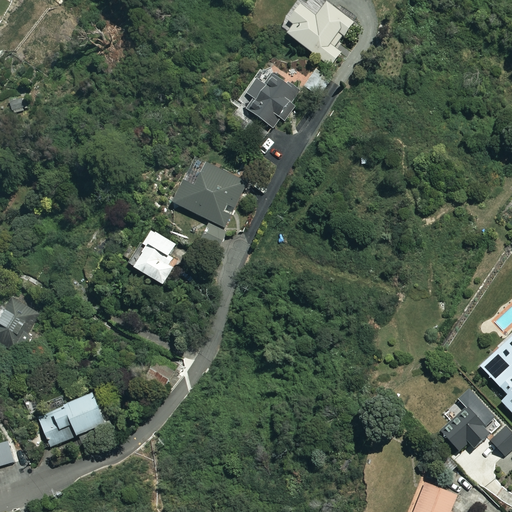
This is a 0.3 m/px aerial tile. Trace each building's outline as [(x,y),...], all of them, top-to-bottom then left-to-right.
[(355,28),(318,0),(317,0),(311,9),(305,4),(282,34),(332,71),(343,57),(336,52),(355,28)] [(283,118),(289,122),(300,107),(296,104),(303,95),(276,75),(268,87),(261,82),(251,95),(258,101),(251,110),(276,129),(283,118)] [(324,87),(314,79),(305,91),(315,98),(324,87)] [(213,221),(232,230),(253,185),(213,166),(202,188),(189,182),(178,205),(213,221)] [(232,230),(213,221),(204,242),(222,251),(232,230)] [(183,247),(156,232),(149,246),(153,248),(140,271),(171,288),(184,264),(176,259),(183,247)] [(14,310),(5,306),(0,317),(0,323),(0,324),(0,343),(27,357),(41,327),(38,325),(43,314),(18,302),(14,310)] [(511,341),(485,368),(511,396),(511,398),(506,404),(511,410),(511,341)] [(115,427),(104,398),(45,420),(56,449),(115,427)] [(494,440),(497,437),(472,408),(445,431),(464,453),(474,444),(481,451),(494,440)] [(497,437),(494,440),(508,458),(511,455),(511,429),(510,427),(497,437)] [(0,467),(18,463),(13,443),(0,446),(0,467)] [(453,511),(460,496),(430,483),(417,511),(453,511)]
